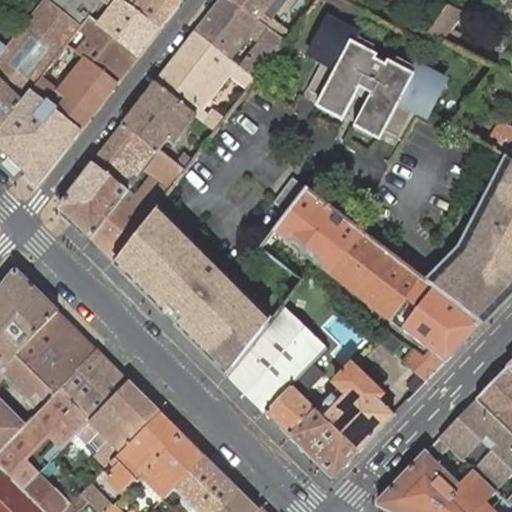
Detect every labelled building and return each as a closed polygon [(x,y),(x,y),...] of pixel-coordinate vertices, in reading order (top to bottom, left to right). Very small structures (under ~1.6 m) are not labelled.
[(44,0),(5,49),(0,55),(0,129),(23,101),(30,93),(71,40),(89,18),(102,1),(102,0),(44,0)] [(138,58),(160,30),(121,0),(102,0),(102,1),(111,8),(98,26),(138,58)] [(121,0),(160,30),(182,2),(179,0),(121,0)] [(242,69),(255,80),(285,42),(261,23),(232,0),(221,0),(195,33),(231,61),(250,37),(261,45),(242,69)] [(232,0),(261,23),(285,42),(292,34),(265,13),(275,0),(232,0)] [(275,0),(265,13),(273,19),(287,0),(275,0)] [(449,7),(428,34),(439,40),(460,13),(449,7)] [(121,79),(138,58),(98,26),(89,18),(71,40),(121,79)] [(356,33),(329,19),(310,55),(322,61),(308,89),(322,97),(347,110),(360,86),(374,59),(376,55),(351,42),(356,33)] [(207,126),(215,132),(225,120),(213,110),(209,116),(203,111),(230,77),(247,91),(255,80),(242,69),(231,61),(195,33),(155,85),(196,117),(207,126)] [(80,132),(121,79),(71,40),(30,93),(48,106),(55,113),(80,132)] [(386,65),(374,59),(360,86),(372,92),(386,65)] [(372,92),(359,116),(385,130),(399,137),(414,109),(426,115),(445,80),(418,65),(413,74),(388,61),(386,65),(372,92)] [(123,125),(159,153),(160,152),(168,142),(174,146),(179,139),(174,134),(185,120),(191,124),(196,117),(155,85),(123,125)] [(0,149),(37,187),(80,132),(55,113),(48,106),(30,93),(23,101),(0,129),(0,149)] [(322,97),(317,106),(343,119),(347,110),(322,97)] [(385,130),(359,116),(354,125),(380,139),(385,130)] [(174,134),(179,139),(191,124),(185,120),(174,134)] [(510,159),(511,160),(511,127),(502,122),(487,147),(510,159)] [(92,165),(128,192),(145,171),(159,153),(123,125),(92,165)] [(176,165),(184,171),(215,132),(207,126),(176,165)] [(91,240),(114,262),(184,171),(176,165),(160,152),(159,153),(145,171),(152,176),(135,197),(128,192),(91,240)] [(482,324),(503,302),(511,293),(511,160),(510,159),(462,252),(451,263),(430,284),(436,289),(482,324)] [(59,209),(91,240),(128,192),(92,165),(59,207),(59,209)] [(275,204),(289,215),(307,192),(292,181),(275,204)] [(478,330),(482,324),(436,289),(307,192),(289,215),(270,239),(262,251),(302,284),(307,279),(408,356),(420,366),(426,358),(439,368),(468,340),(467,339),(477,328),(478,330)] [(193,341),(228,376),(271,324),(234,287),(176,230),(156,209),(114,262),(135,283),(163,312),(167,308),(179,321),(176,324),(193,341)] [(14,271),(0,288),(0,322),(9,331),(15,324),(26,335),(16,344),(22,350),(58,312),(17,272),(14,271)] [(328,348),(284,307),(228,376),(265,413),(289,437),(315,411),(317,410),(292,386),(305,372),(328,348)] [(54,396),(98,351),(58,312),(22,350),(7,365),(0,372),(0,380),(3,378),(7,374),(31,398),(36,392),(42,399),(50,392),(54,396)] [(0,322),(0,358),(7,365),(22,350),(16,344),(26,335),(15,324),(9,331),(0,322)] [(22,428),(0,451),(0,465),(1,466),(25,490),(40,474),(76,438),(129,382),(98,351),(54,396),(38,412),(26,425),(22,428)] [(427,381),(439,368),(426,358),(420,366),(408,356),(403,362),(416,372),(427,381)] [(324,419),(358,454),(394,416),(379,401),(384,395),(351,363),(332,384),(344,395),(336,403),(329,397),(317,410),(315,411),(324,419)] [(511,372),(507,368),(477,400),(511,433),(511,372)] [(129,382),(76,438),(84,446),(94,437),(107,450),(95,463),(104,472),(116,460),(161,414),(129,382)] [(511,433),(477,400),(439,439),(448,448),(472,471),(502,499),(511,508),(511,433)] [(0,451),(22,428),(0,406),(0,451)] [(315,411),(289,437),(331,479),(334,479),(358,454),(324,419),(315,411)] [(183,436),(161,414),(116,460),(120,464),(107,477),(122,492),(135,479),(138,482),(140,480),(144,476),(183,436)] [(205,458),(183,436),(144,476),(140,480),(144,483),(148,479),(166,498),(174,490),(205,458)] [(378,506),(389,511),(441,511),(462,489),(458,486),(434,462),(448,448),(439,439),(426,453),(378,503),(378,506)] [(215,511),(238,490),(205,458),(174,490),(182,498),(182,499),(181,500),(181,501),(181,502),(181,503),(181,504),(182,505),(188,511),(215,511)] [(46,511),(25,490),(1,466),(0,467),(0,477),(34,511),(46,511)] [(441,511),(492,511),(490,510),(502,499),(472,471),(458,486),(462,489),(441,511)] [(40,474),(25,490),(46,511),(64,511),(71,506),(40,474)] [(0,511),(34,511),(0,477),(0,511)] [(77,511),(88,502),(98,511),(107,511),(109,511),(115,505),(92,484),(87,489),(71,506),(64,511),(77,511)] [(259,511),(238,490),(215,511),(258,511),(261,509),(259,511)]
